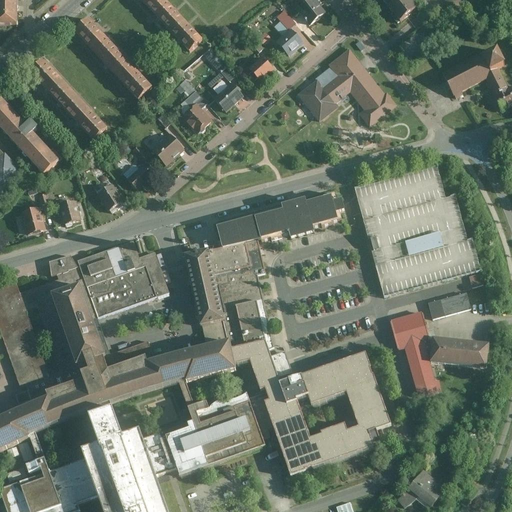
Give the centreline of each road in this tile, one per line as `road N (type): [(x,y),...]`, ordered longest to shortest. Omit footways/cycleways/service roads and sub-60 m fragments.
road 1 (residential): [(141,226),(458,142)]
road 2 (residential): [(355,21),(153,199),(141,226)]
road 3 (residential): [(355,21),(458,142)]
road 4 (residential): [(0,264),(141,226)]
